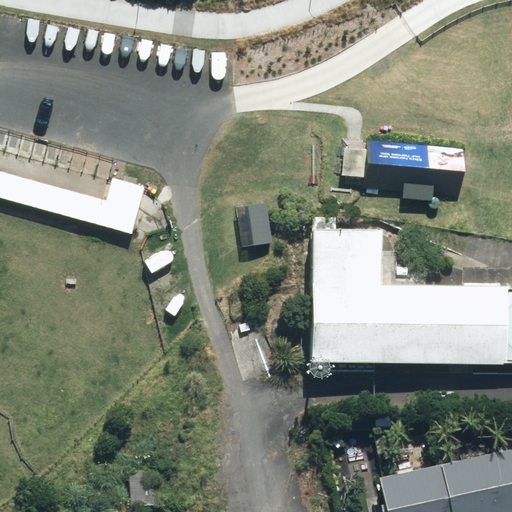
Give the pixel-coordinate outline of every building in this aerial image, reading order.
[(461,197),(465,149),(368,140),(368,142),(355,140),(349,140),(345,185),(406,191),(406,198),(435,201),(436,195),(461,197)] [(0,196),(135,234),(148,188),(115,179),(109,201),(0,170),(0,196)] [(310,363),(511,365),(511,286),(387,285),(387,231),(312,230),(310,363)] [(511,511),(511,446),(389,473),(397,511),(511,511)] [(159,471),(129,472),(130,507),(159,506),(159,471)]
